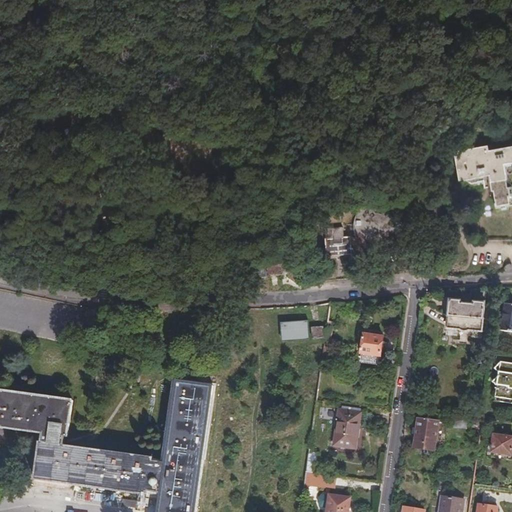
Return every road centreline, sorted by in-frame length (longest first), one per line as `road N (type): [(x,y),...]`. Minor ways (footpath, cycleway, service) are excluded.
road 1 (tertiary): [(412,287),(95,299),(0,278)]
road 2 (residential): [(412,287),(381,511)]
road 3 (track): [(164,300),(190,328),(273,332)]
